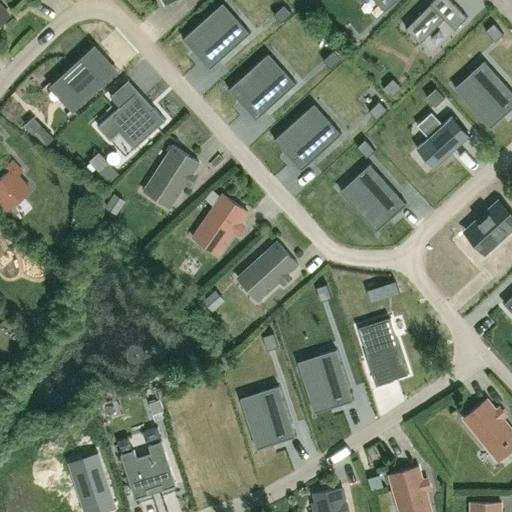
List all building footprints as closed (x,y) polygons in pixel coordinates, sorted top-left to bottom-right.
[(358,0),(361,2),(363,0),(374,0),(385,11),(397,0),(358,0)] [(450,0),(433,0),(406,28),(408,27),(420,39),(442,17),(454,29),(467,16),(450,0)] [(0,4),(0,23),(9,15),(0,4)] [(281,22),(292,12),(284,4),(273,14),(281,22)] [(214,9),(182,38),(210,68),(250,32),(237,18),(229,25),(214,9)] [(485,30),(495,41),(504,33),(494,22),(485,30)] [(71,108),(61,116),(62,117),(72,109),(113,71),(103,59),(105,57),(96,47),(62,77),(71,88),(61,97),(71,108)] [(333,50),(323,60),(330,68),(341,58),(333,50)] [(260,60),(228,89),(256,119),(296,82),(283,68),(275,76),(260,60)] [(477,81),(461,95),(490,127),(511,107),(511,90),(484,60),(470,72),(477,81)] [(119,106),(98,125),(110,139),(119,131),(134,147),(165,119),(154,107),(153,107),(151,109),(135,91),(119,106)] [(305,109),(273,138),(301,169),(341,132),(328,118),(320,125),(305,109)] [(428,137),(416,147),(417,148),(419,147),(434,165),(433,166),(434,167),(470,135),(469,134),(468,135),(452,117),(453,116),(452,115),(442,124),(428,137)] [(192,173),(199,162),(173,145),(165,157),(170,160),(153,187),(174,201),(186,183),(186,184),(187,183),(186,182),(191,174),(192,175),(193,173),(192,173)] [(9,170),(0,177),(0,194),(3,198),(0,200),(0,204),(5,211),(30,189),(18,175),(21,171),(12,161),(6,166),(9,170)] [(363,184),(347,198),(376,230),(406,203),(370,163),(356,176),(363,184)] [(248,211),(222,193),(214,205),(219,208),(201,234),(222,249),(234,232),(235,231),(234,231),(240,223),(241,222),(248,211)] [(482,214),(450,244),(472,267),(504,238),(482,214)] [(288,273),(298,264),(277,241),(267,251),(270,255),(246,276),(264,295),(279,281),(280,282),(280,281),(280,280),(287,274),(288,274),(288,273)] [(395,280),(380,285),(383,297),(399,292),(395,280)] [(316,287),(320,301),(331,297),(327,283),(316,287)] [(389,314),(357,324),(376,381),(407,371),(389,314)] [(262,336),(267,350),(278,346),(273,332),(262,336)] [(321,364),(301,371),(314,412),(353,400),(336,348),(318,354),(321,364)] [(264,401),(243,407),(256,448),(295,436),(278,384),(260,390),(264,401)] [(487,398),(463,418),(472,429),(477,426),(497,450),(511,438),(511,427),(504,418),(504,417),(503,416),(503,417),(496,409),(497,409),(496,408),(487,398)] [(176,484),(162,440),(148,444),(151,452),(137,456),(135,449),(120,453),(135,498),(148,493),(147,488),(161,484),(163,489),(176,484)] [(112,503),(95,450),(66,459),(80,502),(94,498),(97,508),(112,503)] [(419,466),(389,475),(393,488),(398,487),(405,511),(426,511),(432,510),(426,490),(426,489),(425,489),(423,480),(423,478),(419,466)] [(343,511),(343,504),(345,504),(342,487),(314,493),(317,511),(343,511)] [(501,511),(502,502),(470,502),(470,511),(501,511)]
